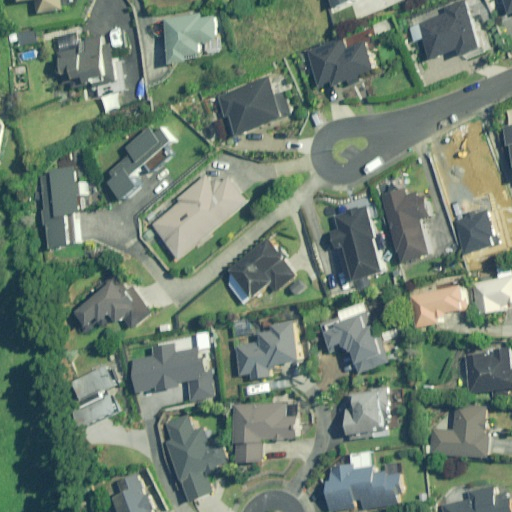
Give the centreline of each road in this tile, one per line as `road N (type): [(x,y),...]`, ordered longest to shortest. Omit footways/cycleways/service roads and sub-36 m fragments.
road 1 (residential): [(399,128),(511,80)]
road 2 (residential): [(329,169),(317,150),(328,128),(399,128)]
